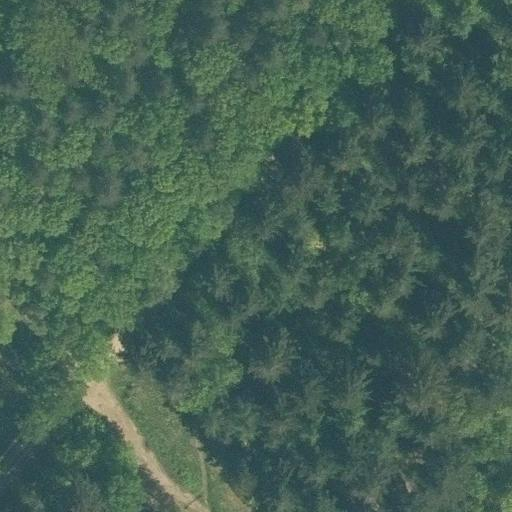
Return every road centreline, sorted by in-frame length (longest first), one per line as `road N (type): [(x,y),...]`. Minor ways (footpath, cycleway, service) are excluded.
road 1 (track): [(391,0),(84,366)]
road 2 (track): [(511,369),(84,366)]
road 3 (track): [(84,366),(199,511)]
road 4 (track): [(84,366),(0,467)]
